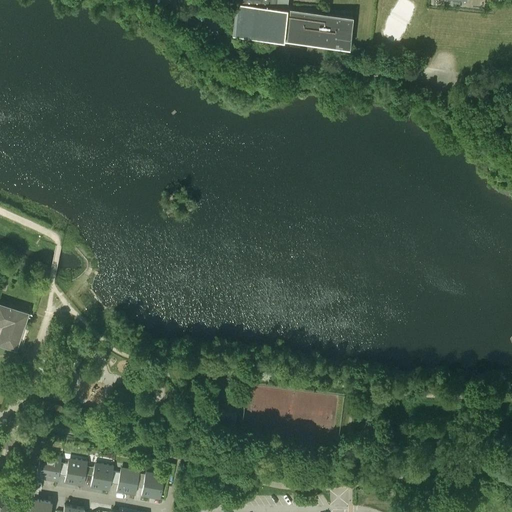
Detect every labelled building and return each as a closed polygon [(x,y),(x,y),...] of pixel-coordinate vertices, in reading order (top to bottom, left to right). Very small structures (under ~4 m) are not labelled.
[(286,0),(235,0),(232,34),(349,46),(353,13),(286,6),(286,0)] [(0,322),(5,324),(0,338),(0,344),(16,349),(15,350),(17,351),(23,332),(22,332),(24,325),(25,326),(29,314),(20,311),(19,314),(12,311),(13,308),(11,308),(11,309),(0,305),(0,322)] [(60,407),(32,399),(28,411),(57,419),(60,407)] [(58,474),(60,462),(61,456),(40,452),(36,477),(57,481),(58,474)] [(85,473),(86,465),(87,461),(68,457),(67,463),(65,475),(64,482),(83,485),(85,473)] [(65,475),(67,463),(60,462),(58,474),(65,475)] [(110,482),(112,471),(113,465),(94,462),(93,466),(92,474),(90,486),(109,490),(110,482)] [(92,474),(93,466),(86,465),(85,473),(92,474)] [(136,486),(139,473),(139,469),(120,466),(119,472),(117,483),(116,491),(135,494),(136,486)] [(141,495),(159,498),(164,474),(145,470),(144,474),(142,487),(141,495)] [(117,483),(119,472),(112,471),(110,482),(117,483)] [(142,487),(144,474),(139,473),(136,486),(142,487)] [(25,498),(32,499),(37,500),(38,490),(40,490),(41,484),(27,481),(25,498)] [(0,511),(12,511),(13,509),(11,509),(12,502),(14,502),(16,493),(6,491),(7,488),(0,487),(0,511)] [(48,511),(50,502),(37,500),(32,499),(29,511),(48,511)]
